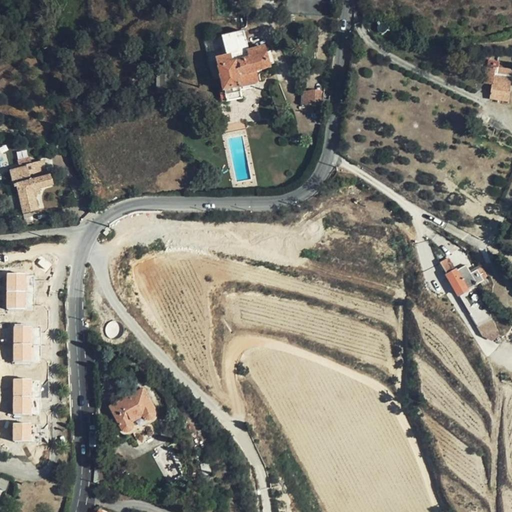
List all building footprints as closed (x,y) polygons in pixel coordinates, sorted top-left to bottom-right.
[(402,27),(404,21),(392,16),(390,21),(402,27)] [(268,70),(263,49),(246,53),(242,34),(222,39),(227,59),(218,62),(227,103),(243,99),(242,92),(264,86),(261,72),(268,70)] [(496,72),(484,71),(483,84),(491,85),(491,100),(510,102),(511,81),(511,80),(496,79),(496,72)] [(496,79),(511,80),(511,73),(496,72),(496,79)] [(319,108),(320,93),(301,92),(300,108),(319,108)] [(18,169),(31,164),(28,158),(15,162),(18,169)] [(44,160),(31,164),(18,169),(9,172),(23,214),(37,209),(32,191),(52,184),(44,160)] [(484,267),(478,271),(473,273),(468,265),(458,271),(451,261),(441,266),(460,298),(486,284),(492,280),(484,267)] [(42,362),(41,343),(38,344),(37,325),(16,326),(17,362),(42,362)] [(155,415),(143,392),(109,410),(122,434),(125,435),(129,436),(132,433),(133,431),(134,427),(132,424),(143,420),(145,422),(148,423),(152,422),(154,420),(155,418),(155,415)] [(212,477),(210,465),(200,467),(203,479),(212,477)]
